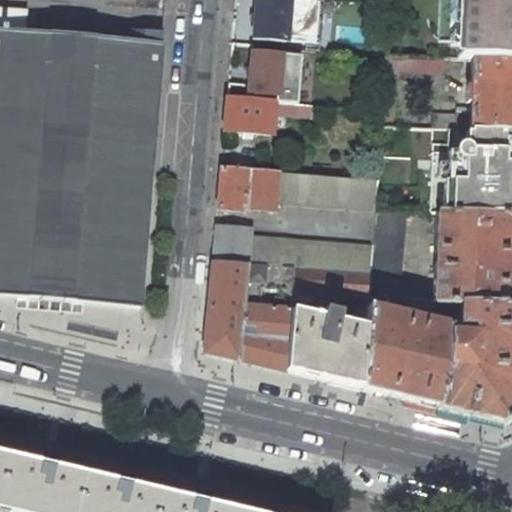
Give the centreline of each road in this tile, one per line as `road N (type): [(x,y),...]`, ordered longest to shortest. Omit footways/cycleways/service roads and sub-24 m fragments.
road 1 (residential): [(202,0),(169,396)]
road 2 (primary): [(511,476),(169,396)]
road 3 (primary): [(169,396),(0,355)]
